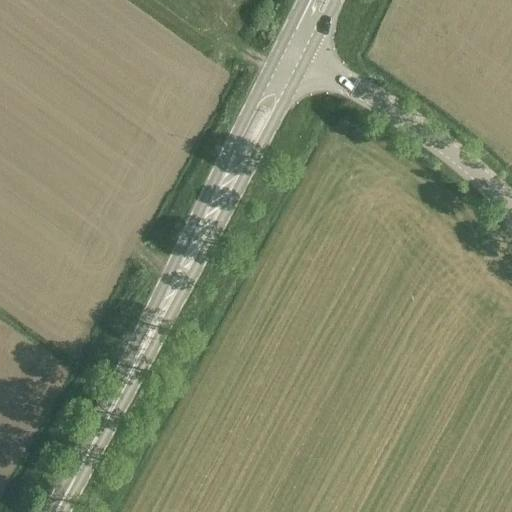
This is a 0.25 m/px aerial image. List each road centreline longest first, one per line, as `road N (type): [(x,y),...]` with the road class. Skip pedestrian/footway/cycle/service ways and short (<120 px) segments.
road 1 (primary): [(56,511),(213,209)]
road 2 (unclassified): [(511,208),(432,136),(305,57)]
road 3 (primary): [(282,43),(229,147),(213,209)]
road 4 (primary): [(213,209),(253,159),(305,57)]
